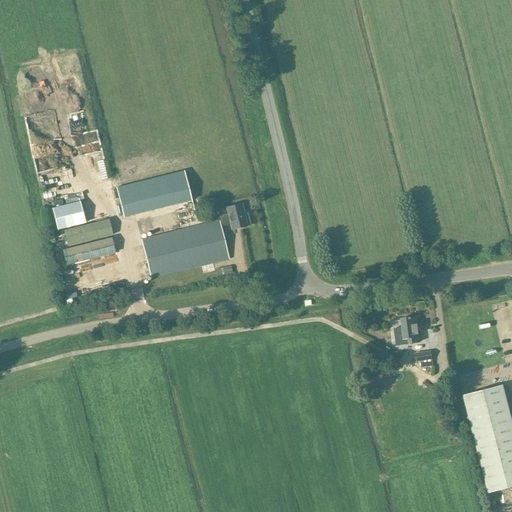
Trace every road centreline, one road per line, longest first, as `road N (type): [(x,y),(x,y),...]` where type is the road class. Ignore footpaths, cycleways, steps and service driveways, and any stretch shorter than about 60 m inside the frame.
road 1 (unclassified): [(0,348),(307,291)]
road 2 (tertiary): [(307,291),(241,0)]
road 3 (tertiary): [(307,291),(511,268)]
